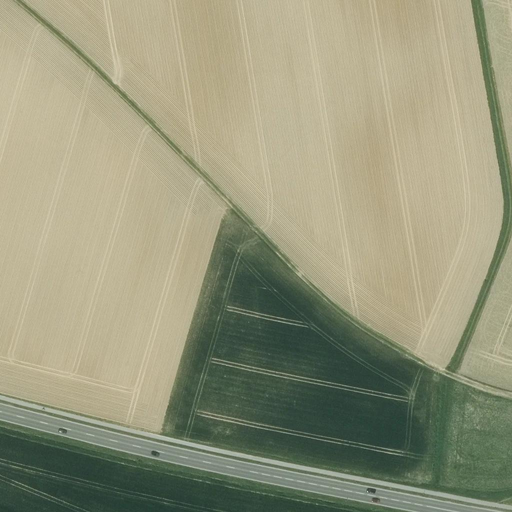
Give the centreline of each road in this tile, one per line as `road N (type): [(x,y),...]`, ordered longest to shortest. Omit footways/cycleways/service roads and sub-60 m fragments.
road 1 (track): [(511,395),(427,361),(351,315),(28,0)]
road 2 (secondary): [(0,408),(454,511)]
road 3 (track): [(482,0),(511,178)]
road 4 (track): [(511,233),(455,374)]
